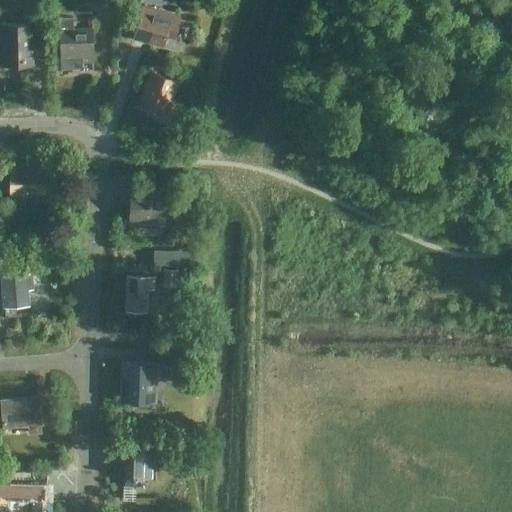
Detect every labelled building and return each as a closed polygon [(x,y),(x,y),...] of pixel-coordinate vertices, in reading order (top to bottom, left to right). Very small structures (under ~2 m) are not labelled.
[(141,5),(138,15),(133,35),(162,43),(164,33),(173,35),(178,15),(141,5)] [(58,27),(73,27),(73,15),(58,15),(58,27)] [(29,63),(30,63),(29,22),(0,22),(0,37),(4,37),(4,68),(5,68),(5,58),(29,57),(29,63)] [(80,65),(80,59),(91,59),(91,70),(93,70),(91,22),(90,23),(90,27),(60,28),(61,71),(62,71),(61,65),(80,65)] [(170,97),(177,80),(150,70),(138,102),(155,108),(153,112),(168,119),(175,99),(170,97)] [(44,192),(44,164),(10,165),(10,206),(11,206),(11,192),(44,192)] [(162,218),(163,186),(162,186),(162,187),(132,186),(132,185),(131,185),(130,217),(162,218)] [(0,229),(9,229),(9,216),(0,215),(0,229)] [(189,251),(153,249),(152,264),(188,266),(189,251)] [(28,303),(27,288),(32,287),(31,272),(21,273),(20,261),(10,262),(11,274),(1,275),(4,305),(28,303)] [(176,285),(177,268),(162,268),(162,284),(176,285)] [(152,288),(153,276),(127,275),(126,309),(151,310),(152,309),(145,309),(146,288),(152,288)] [(176,351),(154,350),(153,362),(176,363),(176,351)] [(151,395),(151,397),(152,397),(154,363),(124,361),(123,396),(133,397),(133,394),(151,395)] [(29,431),(40,431),(38,395),(1,398),(3,425),(28,423),(29,431)] [(177,443),(177,442),(119,440),(119,441),(125,441),(123,499),(124,499),(124,485),(135,486),(136,476),(152,476),(153,442),(177,443)] [(9,483),(8,483),(0,482),(0,508),(7,509),(7,511),(8,511),(8,509),(44,510),(45,510),(45,484),(44,484),(44,485),(9,483)]
